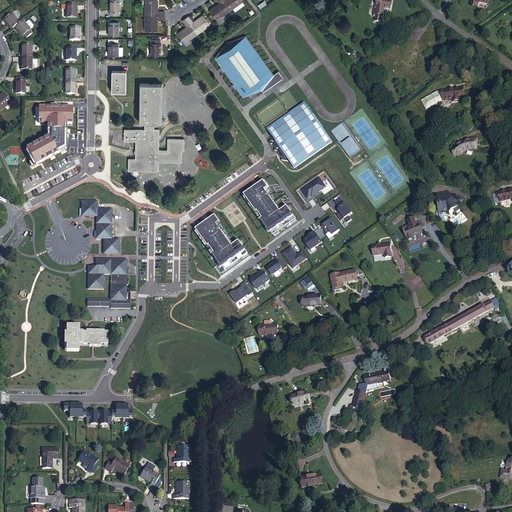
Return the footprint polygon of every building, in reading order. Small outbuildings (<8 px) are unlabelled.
[(108,15),(118,15),(119,0),(108,0),(108,15)] [(209,10),(216,19),(229,10),(221,0),(215,0),(218,3),(209,10)] [(221,0),(229,10),(231,8),(233,11),(243,3),(241,0),(221,0)] [(389,9),(391,0),(389,0),(377,0),(376,7),(379,7),(378,10),(376,10),(374,17),(377,17),(376,22),(382,24),(385,9),(389,9)] [(144,1),(143,16),(164,17),(165,12),(156,11),(156,1),(144,1)] [(66,18),(77,19),(78,5),(67,5),(66,18)] [(6,21),(13,30),(17,27),(21,23),(14,14),(6,21)] [(185,18),(196,33),(208,25),(202,15),(193,22),(188,15),(185,18)] [(143,16),(143,32),(155,32),(156,21),(164,21),(164,17),(143,16)] [(177,34),(184,42),(196,33),(185,18),(181,21),(186,27),(177,34)] [(21,23),(17,27),(26,37),(34,30),(25,20),(21,23)] [(108,22),(108,34),(119,34),(120,22),(108,22)] [(80,29),(71,28),(70,40),(80,40),(80,29)] [(278,71),(274,75),(245,36),(227,42),(215,58),(221,67),(220,68),(223,73),(225,71),(234,84),(232,86),(236,90),(237,89),(243,97),(248,95),(252,93),(261,90),(262,89),(263,91),(282,77),(278,71)] [(151,56),(161,57),(161,40),(152,40),(151,56)] [(415,43),(406,43),(407,61),(409,61),(409,63),(404,64),(405,75),(412,75),(412,70),(414,70),(414,72),(426,71),(425,63),(420,64),(419,63),(419,62),(420,60),(421,59),(427,58),(427,47),(416,48),(415,43)] [(108,44),(108,56),(118,57),(119,44),(108,44)] [(23,45),(23,56),(33,57),(33,45),(23,45)] [(67,59),(76,60),(77,48),(67,48),(67,59)] [(23,56),(22,69),(33,69),(33,57),(23,56)] [(67,69),(66,81),(76,81),(77,69),(67,69)] [(112,90),(126,90),(127,71),(112,71),(112,90)] [(18,92),(27,93),(27,76),(18,76),(18,92)] [(66,81),(66,93),(76,93),(76,81),(66,81)] [(162,83),(140,83),(139,121),(145,121),(144,129),(124,129),(124,140),(136,140),(136,159),(129,159),(128,170),(158,170),(159,162),(181,162),(182,151),(184,151),(184,139),(168,139),(167,150),(158,150),(159,130),(154,129),(154,122),(161,122),(162,83)] [(468,89),(446,92),(448,103),(457,101),(458,104),(466,103),(466,100),(470,99),(468,89)] [(448,103),(446,92),(442,93),(426,102),(431,111),(448,103)] [(0,96),(0,111),(11,103),(4,93),(0,96)] [(295,168),(332,142),(305,103),(267,130),(275,141),(274,142),(273,139),(272,141),(271,142),(270,143),(271,144),(272,145),(273,145),(276,149),(276,151),(278,151),(279,152),(278,153),(280,155),(281,158),(282,157),(283,158),(282,161),(288,161),(286,159),(288,158),(295,168)] [(69,105),(54,104),(54,115),(64,115),(64,117),(68,117),(69,105)] [(29,148),(28,157),(46,157),(46,153),(51,153),(51,149),(64,149),(68,146),(68,140),(59,140),(59,141),(51,141),(51,139),(41,139),(38,142),(37,149),(29,148)] [(471,150),(478,148),(477,140),(470,141),(464,142),(460,145),(455,148),(453,151),(453,153),(454,155),(456,156),(457,156),(459,156),(462,154),(466,151),(471,150)] [(319,177),(303,190),(309,198),(312,196),(319,191),(320,191),(326,186),(319,177)] [(243,195),(275,238),(298,221),(287,206),(280,211),(269,196),(273,194),(263,181),(243,195)] [(446,194),(437,194),(437,214),(447,213),(458,208),(455,203),(453,199),(449,192),(446,194)] [(511,192),(501,195),(504,204),(511,202),(511,192)] [(352,213),(341,197),(335,202),(340,208),(338,210),(340,213),(339,214),(337,215),(341,221),(345,219),(347,223),(352,220),(349,216),(352,213)] [(98,202),(83,202),(82,217),(97,217),(97,239),(104,239),(105,254),(120,255),(120,239),(112,239),(112,209),(98,209),(98,202)] [(214,267),(220,277),(250,256),(238,240),(231,245),(221,230),(224,227),(215,214),(195,228),(219,264),(214,267)] [(340,231),(332,220),(323,226),(328,233),(331,231),(333,235),(340,231)] [(420,224),(405,230),(409,240),(414,238),(413,236),(423,232),(420,224)] [(322,242),(314,232),(308,237),(309,238),(304,242),(310,251),(322,242)] [(392,243),(374,246),(376,256),(386,254),(387,259),(395,257),(392,243)] [(307,258),(302,251),(298,253),(299,254),(297,255),(291,247),(282,254),(293,268),(307,258)] [(284,270),(287,268),(279,257),(276,259),(277,261),(267,269),(272,276),(283,269),(284,270)] [(104,275),(108,275),(112,275),(127,276),(127,260),(96,260),(96,267),(104,267),(104,275)] [(104,267),(96,267),(94,267),(93,267),(90,267),(89,267),(89,291),(103,291),(104,275),(104,267)] [(269,280),(263,271),(250,281),(256,290),(269,280)] [(357,271),(333,276),(336,290),(343,289),(342,284),(358,281),(357,271)] [(127,276),(112,275),(111,301),(111,302),(126,302),(127,286),(129,284),(129,278),(127,276)] [(253,293),(245,283),(241,286),(242,288),(235,293),(234,292),(230,295),(237,305),(253,293)] [(320,297),(303,299),(304,309),(322,307),(320,297)] [(130,311),(130,303),(111,303),(111,302),(111,301),(88,301),(87,308),(111,309),(111,310),(130,311)] [(490,302),(425,337),(430,345),(484,315),(491,327),(500,321),(502,324),(505,322),(503,319),(502,320),(490,302)] [(67,345),(66,351),(79,352),(80,345),(90,345),(90,347),(101,348),(101,345),(108,345),(108,333),(105,333),(104,331),(86,331),(86,333),(80,333),(80,326),(67,326),(67,333),(65,333),(64,345),(67,345)] [(280,330),(263,333),(265,342),(281,339),(280,330)] [(253,344),(243,345),(245,361),(255,359),(253,344)] [(368,385),(388,381),(386,371),(364,376),(365,384),(364,384),(363,386),(362,388),(358,387),(357,392),(356,391),(352,406),(362,409),(368,385)] [(301,402),(286,407),(289,416),(297,413),(299,416),(305,414),(301,402)] [(82,411),(82,405),(64,404),(63,411),(69,411),(69,417),(86,418),(86,411),(82,411)] [(115,412),(111,412),(111,419),(122,419),(122,405),(115,405),(115,412)] [(128,412),(128,406),(122,405),(122,419),(132,419),(132,412),(128,412)] [(97,412),(86,412),(86,425),(97,425),(97,412)] [(111,419),(111,412),(100,412),(100,425),(111,425),(111,419)] [(179,458),(174,459),(174,463),(190,463),(190,446),(179,446),(178,452),(180,452),(179,458)] [(55,458),(55,448),(40,448),(40,468),(50,468),(50,457),(55,458)] [(88,475),(97,462),(84,453),(79,460),(85,464),(84,465),(88,468),(85,473),(88,475)] [(116,457),(106,469),(110,472),(113,468),(117,472),(118,471),(123,475),(129,467),(116,457)] [(151,489),(159,477),(152,471),(146,467),(140,474),(146,478),(145,480),(150,483),(148,487),(151,489)] [(308,473),(291,477),(292,487),(311,483),(308,473)] [(26,499),(41,500),(41,496),(36,496),(36,488),(38,488),(38,479),(35,479),(32,479),(29,479),(28,487),(26,487),(26,499)] [(178,498),(173,498),(173,502),(189,502),(189,486),(177,485),(177,491),(178,491),(178,498)] [(84,511),(85,499),(70,498),(69,507),(75,507),(74,511),(84,511)]
